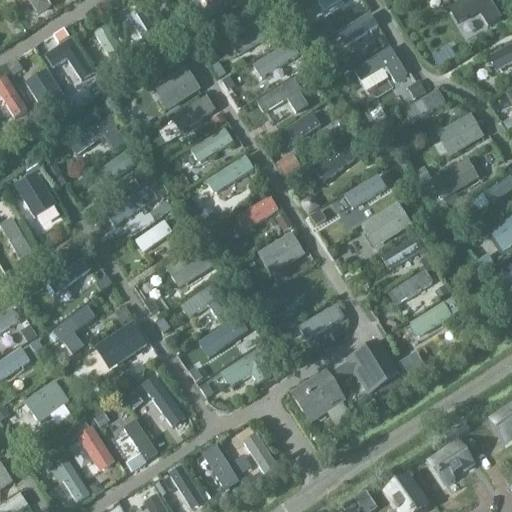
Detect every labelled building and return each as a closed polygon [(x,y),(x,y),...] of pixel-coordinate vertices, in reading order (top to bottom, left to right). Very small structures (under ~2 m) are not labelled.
[(45,0),(24,0),(37,18),(51,9),(45,0)] [(220,0),(201,0),(208,11),(222,3),(220,0)] [(235,0),(224,0),(223,1),(227,8),(229,10),(238,4),(235,0)] [(320,0),(316,2),(322,12),(344,0),(320,0)] [(488,0),(469,0),(448,13),(457,27),(478,15),(487,30),(501,22),(488,0)] [(141,10),(127,19),(148,54),(162,45),(141,10)] [(199,12),(190,17),(196,26),(205,21),(199,12)] [(370,17),(337,37),(345,50),(378,30),(370,17)] [(312,25),(311,26),(319,39),(321,38),(329,33),(321,20),(312,25)] [(265,24),(231,45),(237,56),(271,35),(265,24)] [(107,29),(94,38),(115,72),(129,64),(107,29)] [(64,32),(53,38),(58,46),(68,39),(64,32)] [(381,39),(374,44),(379,52),(386,47),(381,39)] [(92,75),(69,41),(44,59),(52,71),(67,61),(82,82),(92,75)] [(511,46),(488,60),(496,76),(511,67),(511,46)] [(448,48),(431,58),(438,69),(455,59),(448,48)] [(138,51),(130,57),(137,68),(145,62),(138,51)] [(282,51),(247,72),(253,82),(289,61),(282,51)] [(390,51),(353,74),(366,95),(387,82),(382,74),(385,72),(394,86),(407,78),(390,51)] [(349,56),(338,62),(345,74),(356,67),(349,56)] [(16,63),(7,69),(12,78),(22,72),(16,63)] [(225,76),(219,66),(213,70),(219,80),(225,76)] [(104,69),(95,75),(105,90),(114,85),(104,69)] [(315,81),(307,69),(307,70),(294,78),(302,90),(306,87),(315,81)] [(187,70),(153,92),(167,114),(201,92),(187,70)] [(47,72),(25,86),(46,119),(68,105),(47,72)] [(349,74),(345,77),(349,84),(354,80),(349,74)] [(6,79),(0,82),(0,99),(14,122),(27,114),(6,79)] [(228,80),(221,84),(227,93),(234,89),(228,80)] [(293,82),(256,105),(263,117),(287,102),(295,117),(308,109),(298,94),(299,94),(293,82)] [(417,85),(408,91),(415,101),(424,95),(417,85)] [(438,93),(403,114),(411,127),(445,106),(438,93)] [(207,101),(171,123),(179,136),(215,114),(207,101)] [(463,105),(453,111),(459,122),(469,116),(463,105)] [(68,106),(63,109),(66,115),(67,117),(72,114),(71,112),(68,106)] [(30,116),(23,120),(29,130),(36,126),(30,116)] [(311,116),(278,138),(286,151),(319,128),(311,116)] [(221,117),(212,123),(219,132),(227,126),(221,117)] [(470,118),(436,138),(449,160),(483,141),(470,118)] [(110,119),(68,147),(76,159),(104,140),(114,155),(126,147),(116,132),(118,131),(110,119)] [(511,124),(510,121),(503,125),(508,133),(511,129),(511,124)] [(147,123),(135,130),(139,139),(152,131),(147,123)] [(13,126),(2,133),(10,145),(20,138),(13,126)] [(223,133),(190,154),(198,167),(231,146),(223,133)] [(345,149),(313,174),(322,186),(354,161),(345,149)] [(128,154),(95,176),(103,188),(136,166),(128,154)] [(246,159),(208,183),(215,195),(253,171),(246,159)] [(293,160),(278,169),(284,179),(299,170),(293,160)] [(430,185),(429,185),(440,204),(441,203),(477,181),(466,163),(430,185)] [(36,166),(25,173),(29,179),(40,172),(36,166)] [(55,168),(48,172),(53,181),(60,176),(55,168)] [(425,170),(416,175),(423,187),(429,183),(431,182),(425,170)] [(144,173),(134,180),(139,188),(149,181),(144,173)] [(37,176),(15,189),(34,220),(56,207),(37,176)] [(59,177),(51,183),(57,190),(65,185),(59,177)] [(183,178),(174,184),(180,194),(190,188),(183,178)] [(377,178),(342,200),(350,213),(386,192),(377,178)] [(511,178),(480,200),(486,209),(511,192),(511,178)] [(160,187),(150,193),(157,204),(167,198),(160,187)] [(137,195),(109,214),(116,224),(144,205),(137,195)] [(312,198),(301,205),(308,216),(319,209),(312,198)] [(454,198),(442,205),(448,214),(460,207),(454,198)] [(270,200),(235,221),(244,235),(278,214),(270,200)] [(411,229),(396,206),(382,215),(382,216),(360,230),(374,252),(411,229)] [(201,211),(194,215),(206,234),(220,225),(210,210),(203,214),(201,211)] [(320,213),(310,219),(316,229),(326,223),(320,213)] [(284,217),(276,223),(284,236),(293,231),(284,217)] [(511,218),(488,234),(502,256),(511,249),(511,218)] [(12,221),(0,228),(0,229),(21,266),(34,258),(12,221)] [(164,224),(135,245),(143,256),(173,236),(164,224)] [(217,230),(209,235),(216,246),(224,241),(217,230)] [(187,236),(181,241),(187,250),(194,246),(187,236)] [(292,236),(258,257),(270,278),(304,257),(292,236)] [(412,239),(379,259),(387,272),(421,252),(414,238),(412,239)] [(336,246),(326,252),(332,262),(337,259),(339,251),(336,246)] [(199,248),(166,270),(179,291),(213,269),(199,248)] [(481,262),(479,264),(486,275),(490,273),(493,271),(486,259),(481,262)] [(425,260),(419,264),(424,271),(430,268),(425,260)] [(83,261),(47,286),(56,297),(91,272),(83,261)] [(240,270),(230,275),(235,285),(244,280),(240,270)] [(425,273),(388,298),(395,309),(432,285),(425,273)] [(107,281),(97,288),(102,295),(112,289),(107,281)] [(297,285),(259,310),(275,335),(313,310),(297,285)] [(213,287),(180,310),(188,322),(222,299),(213,287)] [(444,289),(435,295),(440,304),(449,298),(452,296),(447,288),(444,289)] [(151,302),(144,307),(150,317),(158,313),(151,302)] [(451,302),(443,306),(451,319),(459,314),(451,302)] [(443,306),(410,327),(418,339),(451,319),(443,306)] [(336,308),(298,331),(306,343),(343,321),(336,308)] [(87,309),(53,335),(61,346),(63,345),(73,359),(84,351),(74,337),(95,321),(87,309)] [(124,310),(117,315),(124,326),(131,321),(124,310)] [(11,311),(0,318),(0,336),(19,323),(11,311)] [(239,322),(232,326),(238,335),(244,330),(239,322)] [(161,323),(156,327),(162,337),(168,333),(161,323)] [(132,327),(99,348),(113,370),(146,349),(132,327)] [(229,327),(201,345),(207,356),(236,337),(229,327)] [(32,330),(21,337),(27,346),(38,339),(32,330)] [(286,333),(278,339),(283,347),(292,342),(286,333)] [(37,344),(30,349),(34,356),(41,351),(37,344)] [(328,376),(327,375),(291,398),(308,424),(325,413),(341,404),(343,402),(335,389),(354,376),(368,398),(377,392),(397,379),(375,345),(344,364),(345,365),(328,376)] [(113,370),(99,348),(95,351),(108,373),(113,370)] [(21,351),(0,365),(0,384),(29,364),(21,351)] [(256,355),(220,377),(228,392),(250,378),(256,387),(271,379),(256,355)] [(406,363),(397,368),(403,379),(413,373),(406,363)] [(139,366),(129,372),(134,379),(144,373),(139,366)] [(195,371),(188,376),(195,386),(197,385),(202,382),(195,371)] [(134,379),(129,372),(120,378),(125,385),(134,379)] [(401,385),(397,379),(377,392),(382,399),(384,402),(404,390),(401,385)] [(61,381),(55,385),(67,403),(73,399),(61,381)] [(155,381),(144,389),(166,420),(177,412),(155,381)] [(54,384),(23,405),(37,425),(68,404),(67,403),(55,385),(54,384)] [(206,387),(199,391),(206,401),(212,396),(206,387)] [(134,395),(127,400),(124,402),(130,410),(133,408),(134,410),(141,405),(134,395)] [(341,404),(325,413),(334,427),(350,417),(341,404)] [(511,408),(492,422),(506,444),(511,439),(511,408)] [(98,412),(91,417),(93,421),(101,416),(98,412)] [(101,416),(94,421),(99,430),(107,425),(101,416)] [(136,423),(123,432),(139,456),(145,464),(157,456),(136,423)] [(73,430),(78,438),(88,431),(83,424),(73,430)] [(464,426),(455,432),(459,439),(469,432),(466,427),(464,426)] [(78,438),(76,439),(99,475),(114,465),(91,429),(88,431),(78,438)] [(454,433),(444,439),(445,441),(448,446),(458,439),(454,433)] [(255,437),(242,445),(265,479),(278,471),(255,437)] [(457,446),(429,465),(435,474),(444,486),(471,467),(457,446)] [(215,448),(200,457),(224,495),(239,485),(215,448)] [(83,454),(74,459),(81,472),(91,467),(83,454)] [(145,464),(139,456),(125,465),(130,474),(145,464)] [(36,458),(26,465),(32,473),(42,467),(36,458)] [(243,458),(233,464),(242,477),(252,471),(243,458)] [(66,464),(50,474),(59,488),(63,485),(76,506),(88,498),(66,464)] [(0,465),(0,492),(12,485),(0,465)] [(181,468),(167,477),(189,511),(190,511),(204,504),(181,468)] [(251,476),(241,483),(246,491),(256,485),(253,480),(251,476)] [(258,476),(253,480),(256,485),(257,487),(262,484),(258,476)] [(407,480),(386,495),(397,511),(419,511),(426,508),(407,480)] [(162,483),(155,488),(162,499),(169,494),(162,483)] [(98,485),(90,490),(95,498),(103,493),(98,485)] [(365,494),(354,502),(354,503),(360,511),(374,511),(376,511),(366,495),(365,494)] [(147,511),(166,511),(157,497),(144,506),(147,511)] [(218,497),(208,503),(214,511),(223,506),(218,497)] [(26,498),(1,511),(24,511),(32,507),(26,498)] [(351,503),(341,510),(342,511),(351,511),(355,510),(352,505),(351,503)]
